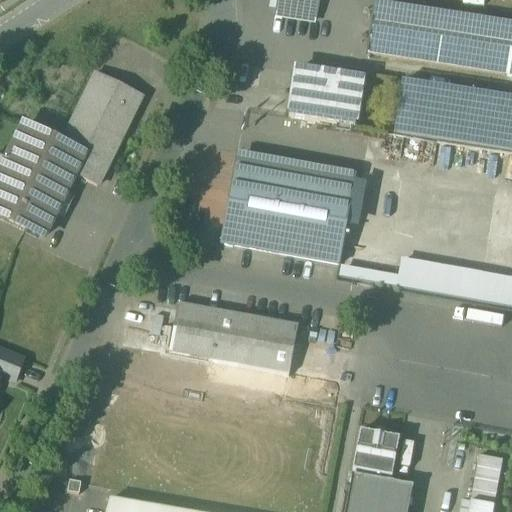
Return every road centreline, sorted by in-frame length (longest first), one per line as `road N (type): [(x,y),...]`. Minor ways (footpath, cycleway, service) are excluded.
road 1 (residential): [(123,245),(352,293),(423,314),(466,344)]
road 2 (residential): [(123,245),(0,505)]
road 3 (residential): [(219,0),(213,39),(123,245)]
